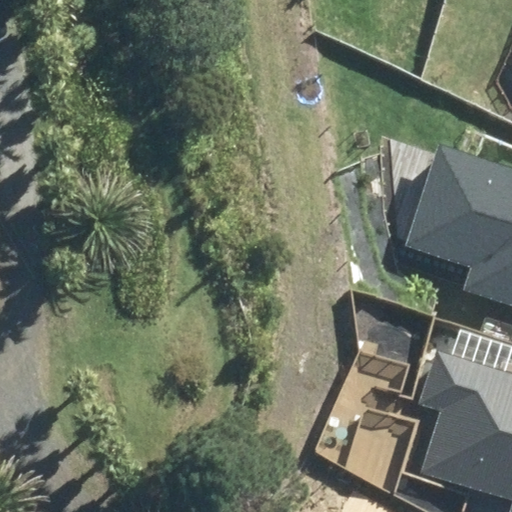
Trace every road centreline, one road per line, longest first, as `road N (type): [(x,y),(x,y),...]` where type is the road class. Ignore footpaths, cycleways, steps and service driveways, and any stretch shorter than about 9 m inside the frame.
road 1 (track): [(129,511),(213,350),(116,0)]
road 2 (track): [(215,511),(264,333),(250,0)]
road 3 (track): [(0,64),(12,93),(43,282),(0,365)]
